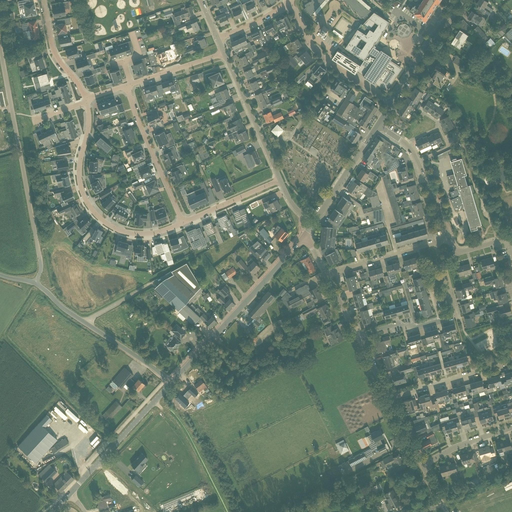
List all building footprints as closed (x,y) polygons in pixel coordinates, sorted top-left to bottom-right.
[(29,0),(23,0),(18,1),(19,9),(24,8),(26,16),(36,14),(34,3),(30,4),(29,0)] [(251,0),(250,1),(242,5),(246,12),(248,11),(249,13),(256,9),(254,3),(256,3),(254,0),(251,0)] [(304,9),(312,16),(314,13),(313,13),(316,10),(316,11),(320,6),(319,6),(321,4),(321,5),(325,0),(324,0),(343,0),(345,4),(346,3),(350,6),(352,10),(353,8),(357,12),(356,12),(359,16),(360,14),(364,18),(371,11),(368,8),(368,9),(366,7),(367,7),(362,2),(361,3),(360,1),(358,0),(311,0),(310,2),(310,1),(306,4),(308,5),(304,9),(304,8),(304,9)] [(406,7),(405,8),(414,14),(417,16),(418,17),(420,18),(425,21),(434,7),(436,4),(437,2),(438,3),(439,2),(440,0),(423,0),(418,9),(417,8),(416,9),(413,7),(408,4),(406,7)] [(484,0),(478,0),(476,4),(479,6),(476,9),(488,17),(493,10),(486,5),(488,2),(484,0)] [(53,13),(53,14),(53,16),(54,17),(55,17),(65,15),(64,9),(70,8),(68,1),(60,3),(61,7),(53,8),(54,13),(53,13)] [(234,7),(230,9),(232,14),(233,13),(234,14),(236,19),(243,16),(241,11),(243,10),(241,4),(234,7)] [(175,14),(177,20),(175,20),(177,25),(181,24),(179,19),(188,15),(188,16),(194,14),(191,6),(186,8),(185,7),(181,8),(182,10),(174,13),(175,14)] [(221,14),(216,17),(219,23),(220,22),(222,25),(225,23),(226,24),(228,23),(228,22),(229,22),(227,18),(231,17),(232,17),(227,6),(219,10),(221,14)] [(467,18),(471,21),(473,22),(480,27),(485,20),(480,17),(477,15),(472,11),(467,18)] [(373,47),(374,45),(377,41),(378,42),(381,38),(379,37),(389,22),(374,12),(369,17),(363,25),(361,23),(345,48),(364,60),(373,46),(373,47)] [(276,22),(278,27),(289,22),(286,17),(280,20),(276,22)] [(63,24),(56,25),(56,26),(55,26),(56,30),(57,30),(58,34),(66,32),(65,25),(71,24),(70,18),(62,19),(63,24)] [(470,27),(466,23),(463,19),(458,26),(467,32),(470,27)] [(31,40),(34,39),(39,38),(36,21),(28,22),(28,23),(21,24),(23,32),(30,30),(30,33),(30,34),(31,40)] [(194,31),(196,31),(200,29),(197,21),(186,26),(184,24),(177,27),(179,30),(186,27),(188,31),(193,29),(194,31)] [(283,37),(284,37),(289,34),(286,30),(291,27),(289,22),(278,27),(281,31),(280,31),(283,37)] [(275,33),(273,28),(271,24),(264,27),(267,33),(271,31),(272,34),(275,33)] [(473,30),(483,42),(487,38),(477,26),(473,30)] [(172,28),(165,30),(167,36),(174,34),(173,32),(175,32),(174,29),(172,29),(172,28)] [(504,28),(499,33),(502,36),(507,31),(504,28)] [(475,40),(464,32),(459,30),(451,43),(455,46),(459,49),(465,39),(472,44),(475,40)] [(260,36),(258,31),(251,34),(253,39),(257,38),(261,47),(267,44),(265,39),(263,35),(260,36)] [(60,47),(72,45),(70,37),(59,39),(60,47)] [(238,40),(242,49),(249,46),(245,37),(238,40)] [(198,40),(194,41),(196,46),(198,49),(203,47),(207,45),(204,38),(199,41),(198,40)] [(287,56),(289,55),(297,52),(295,49),(301,45),(297,38),(291,42),(290,42),(285,45),(288,49),(285,51),(286,53),(287,56)] [(495,44),(490,38),(484,44),(489,49),(495,44)] [(236,52),(240,50),(242,49),(238,40),(231,43),(236,52)] [(131,41),(123,44),(126,55),(131,53),(130,48),(132,47),(131,41)] [(126,55),(123,44),(118,45),(121,56),(126,55)] [(161,53),(157,54),(161,64),(169,61),(176,58),(176,56),(179,55),(174,44),(170,45),(171,49),(161,52),(161,53)] [(121,56),(118,45),(118,47),(118,48),(114,49),(114,48),(113,48),(117,58),(121,56)] [(360,66),(357,70),(357,71),(364,75),(363,77),(374,84),(375,83),(386,90),(400,68),(389,61),(392,57),(381,50),(380,51),(373,47),(373,46),(364,60),(360,66)] [(117,58),(113,48),(105,50),(107,55),(110,54),(112,59),(117,58)] [(67,52),(65,53),(67,59),(74,56),(75,59),(80,58),(82,57),(81,54),(79,54),(77,49),(72,51),(71,50),(67,51),(67,52)] [(239,59),(242,66),(248,63),(247,59),(254,56),(252,51),(250,52),(244,54),(245,56),(239,59)] [(267,51),(257,55),(259,59),(252,61),(254,65),(256,64),(270,58),(267,51)] [(287,56),(283,58),(292,68),(297,64),(302,59),(306,64),(308,62),(312,59),(306,51),(302,55),(298,58),(296,55),(292,58),(291,57),(290,55),(287,56)] [(357,71),(357,70),(360,66),(337,51),(333,57),(335,59),(334,61),(352,73),(353,71),(356,72),(357,71)] [(38,58),(37,52),(27,55),(30,64),(31,67),(36,66),(37,69),(37,70),(45,67),(43,63),(44,62),(43,60),(42,57),(38,58)] [(76,63),(78,71),(83,69),(89,67),(87,60),(96,57),(94,53),(82,57),(80,58),(81,61),(76,63)] [(453,61),(452,62),(460,67),(463,63),(464,61),(456,56),(455,57),(453,61)] [(135,70),(146,66),(143,58),(138,60),(139,63),(133,65),(135,70)] [(254,65),(250,67),(251,69),(245,72),(248,79),(254,76),(257,74),(256,71),(259,70),(256,64),(254,65)] [(444,69),(438,65),(438,66),(437,65),(429,76),(432,79),(433,78),(435,79),(433,83),(440,88),(443,84),(440,82),(444,76),(443,75),(446,71),(444,69)] [(149,74),(146,66),(135,70),(137,75),(142,73),(143,76),(149,74)] [(276,69),(275,66),(260,73),(261,76),(276,69)] [(313,74),(308,81),(313,86),(316,83),(318,81),(317,80),(319,79),(326,71),(320,66),(318,68),(315,66),(311,70),(314,73),(313,74)] [(86,82),(87,85),(95,82),(93,78),(93,76),(96,75),(95,73),(97,72),(96,68),(86,72),(87,75),(84,76),(85,79),(86,82)] [(107,70),(109,78),(112,77),(120,75),(119,70),(112,72),(111,69),(107,70)] [(278,74),(276,69),(261,76),(263,79),(269,76),(270,77),(278,74)] [(211,77),(212,82),(214,86),(216,85),(216,86),(218,85),(217,85),(223,82),(222,79),(222,80),(221,80),(220,73),(217,74),(217,75),(215,76),(214,72),(205,75),(206,79),(211,77)] [(35,83),(34,83),(37,93),(46,90),(45,86),(44,84),(48,83),(48,82),(49,81),(49,82),(49,81),(47,73),(37,76),(38,76),(39,81),(35,83)] [(191,76),(193,83),(200,81),(197,74),(191,76)] [(302,74),(295,80),(298,84),(305,77),(302,74)] [(122,80),(120,75),(112,77),(113,82),(111,83),(112,86),(118,84),(117,81),(122,80)] [(260,79),(255,81),(250,83),(253,90),(259,87),(258,84),(261,82),(260,79)] [(338,79),(331,90),(343,97),(350,86),(338,79)] [(168,82),(170,90),(172,95),(177,93),(177,94),(180,93),(178,89),(179,88),(178,83),(175,84),(173,80),(168,82)] [(161,90),(162,93),(165,92),(170,90),(168,82),(162,83),(164,89),(161,90)] [(54,90),(55,94),(68,90),(66,84),(64,85),(57,87),(58,89),(56,90),(54,90)] [(274,84),(265,88),(266,90),(267,93),(276,89),(274,84)] [(156,85),(151,87),(153,96),(159,94),(160,97),(163,96),(162,93),(161,90),(158,91),(156,85)] [(153,96),(151,87),(145,89),(146,94),(143,95),(145,99),(154,97),(153,96)] [(412,93),(420,99),(424,93),(415,88),(412,93)] [(218,101),(213,104),(214,108),(227,102),(225,99),(230,97),(226,89),(222,91),(216,93),(215,94),(218,101)] [(68,90),(55,94),(57,97),(58,97),(60,96),(61,98),(70,95),(68,90)] [(260,93),(255,95),(258,102),(267,98),(266,94),(268,94),(267,93),(266,90),(265,91),(260,93)] [(201,95),(203,100),(213,96),(211,91),(201,95)] [(43,99),(42,99),(45,108),(51,106),(46,92),(43,93),(44,95),(43,95),(44,96),(45,99),(43,99)] [(45,108),(42,99),(40,100),(40,98),(39,96),(38,97),(37,94),(37,93),(35,94),(40,110),(45,108)] [(347,100),(351,103),(355,96),(350,93),(345,99),(346,99),(347,100)] [(416,103),(417,104),(420,99),(412,93),(409,98),(416,103)] [(34,112),(40,110),(35,94),(33,95),(34,98),(32,98),(33,100),(34,102),(32,103),(31,103),(34,112)] [(70,95),(61,98),(62,100),(59,101),(58,101),(59,105),(72,101),(70,95)] [(360,105),(358,108),(365,113),(372,117),(378,108),(372,104),(373,102),(365,97),(362,101),(360,104),(360,105)] [(416,103),(409,98),(407,97),(404,103),(412,108),(416,103)] [(267,98),(258,102),(261,109),(272,104),(273,107),(283,102),(281,98),(272,102),(272,101),(269,100),(267,98)] [(106,102),(109,112),(110,114),(118,111),(119,113),(124,111),(122,103),(116,105),(114,99),(110,101),(110,100),(106,101),(107,102),(106,102)] [(346,99),(342,105),(368,122),(372,117),(365,113),(351,103),(347,100),(346,99)] [(428,112),(433,104),(428,100),(423,108),(428,112)] [(325,101),(323,105),(330,110),(330,111),(332,112),(333,111),(331,109),(333,106),(325,101)] [(100,114),(101,117),(104,116),(103,114),(109,112),(106,102),(97,105),(99,109),(98,110),(100,114)] [(223,108),(225,111),(226,115),(229,113),(230,117),(231,118),(235,116),(233,111),(236,110),(233,103),(223,108)] [(412,108),(404,103),(401,108),(409,113),(412,108)] [(438,107),(433,104),(428,112),(433,115),(438,107)] [(330,110),(323,105),(320,109),(328,114),(330,111),(330,110)] [(368,122),(342,105),(336,115),(354,126),(355,127),(357,124),(352,121),(354,118),(358,120),(359,119),(360,120),(358,123),(365,128),(368,122)] [(438,107),(433,115),(438,118),(443,110),(438,107)] [(406,118),(409,113),(401,108),(397,113),(406,118)] [(325,118),(328,114),(320,109),(317,114),(325,118)] [(152,115),(147,117),(150,125),(154,123),(156,129),(163,126),(162,123),(161,120),(162,119),(163,119),(164,117),(163,116),(162,115),(161,114),(160,114),(159,115),(157,112),(152,114),(152,115)] [(273,120),(275,122),(284,118),(281,112),(272,116),(270,112),(264,115),(267,122),(273,120)] [(317,114),(315,118),(322,123),(324,119),(326,120),(327,119),(325,118),(317,114)] [(354,126),(336,115),(332,121),(343,128),(349,132),(348,134),(357,139),(360,134),(352,129),(354,126)] [(226,124),(229,122),(230,124),(228,125),(231,131),(236,129),(239,128),(243,126),(240,119),(237,120),(235,116),(231,118),(230,117),(224,120),(226,124)] [(440,120),(442,126),(451,122),(449,116),(440,120)] [(65,128),(74,125),(73,119),(60,123),(61,127),(62,126),(65,126),(65,128)] [(451,122),(442,126),(445,132),(454,127),(451,122)] [(97,125),(100,132),(104,131),(108,129),(107,126),(103,127),(102,124),(97,125)] [(74,125),(65,128),(66,128),(66,130),(64,131),(62,131),(63,134),(76,130),(74,125)] [(277,125),(272,130),(278,136),(283,130),(277,125)] [(125,145),(133,141),(132,138),(135,136),(134,135),(135,134),(134,131),(133,131),(131,127),(127,129),(127,127),(119,130),(121,135),(124,133),(126,139),(123,140),(125,145)] [(53,128),(47,131),(51,139),(52,139),(53,138),(55,140),(54,140),(55,142),(56,143),(59,142),(53,128)] [(78,136),(76,130),(63,134),(65,138),(66,137),(68,136),(69,139),(78,136)] [(42,133),(49,149),(52,148),(51,148),(50,144),(51,144),(50,142),(49,140),(51,139),(47,131),(42,133)] [(163,145),(165,148),(175,144),(171,135),(167,137),(164,131),(155,135),(160,146),(163,145)] [(232,133),(234,138),(235,140),(236,144),(241,142),(244,140),(249,138),(246,131),(241,133),(239,134),(237,131),(232,133)] [(438,132),(433,135),(437,144),(442,141),(438,132)] [(49,149),(42,133),(37,136),(41,144),(43,143),(44,145),(45,147),(46,146),(47,149),(49,149)] [(349,140),(354,144),(357,139),(348,134),(346,138),(349,140)] [(383,150),(386,153),(392,145),(390,144),(390,143),(378,135),(372,143),(383,150)] [(433,135),(427,137),(431,145),(431,147),(437,144),(433,135)] [(427,136),(421,139),(425,148),(431,145),(427,137),(427,136)] [(111,146),(100,137),(98,138),(100,139),(96,144),(102,149),(102,150),(105,153),(111,146)] [(420,150),(425,148),(421,139),(415,141),(420,150)] [(194,141),(191,142),(187,144),(190,150),(196,147),(194,141)] [(365,158),(363,161),(367,164),(372,167),(374,164),(376,165),(378,163),(380,164),(384,159),(381,152),(383,150),(372,143),(363,157),(365,158)] [(63,144),(54,147),(55,150),(57,150),(58,157),(70,155),(68,148),(65,148),(64,144),(63,144)] [(168,165),(176,161),(174,158),(176,157),(174,152),(176,151),(174,145),(167,148),(169,152),(163,154),(165,157),(164,158),(166,160),(168,165)] [(236,150),(238,155),(246,150),(244,146),(236,150)] [(456,147),(437,156),(438,158),(457,149),(456,147)] [(132,148),(124,151),(126,155),(127,157),(131,155),(132,158),(134,162),(137,161),(144,158),(143,156),(144,156),(144,155),(144,154),(144,153),(143,153),(143,152),(142,152),(141,150),(135,153),(134,151),(132,148)] [(260,163),(255,151),(244,156),(247,164),(251,163),(253,166),(260,163)] [(89,170),(89,171),(90,171),(90,172),(97,173),(97,171),(101,172),(101,167),(97,167),(97,166),(98,160),(103,162),(104,158),(101,156),(96,155),(95,159),(96,159),(96,161),(90,161),(89,164),(89,166),(89,170)] [(387,170),(388,173),(400,166),(398,159),(395,157),(395,159),(387,170)] [(455,211),(455,210),(456,210),(456,211),(462,210),(462,207),(464,206),(471,230),(476,229),(476,226),(481,224),(472,192),(474,192),(472,185),(470,185),(465,186),(462,176),(467,175),(462,158),(451,161),(454,174),(447,176),(450,185),(453,184),(455,191),(450,192),(452,196),(453,196),(453,198),(450,200),(455,211)] [(62,159),(50,161),(51,165),(57,164),(58,171),(69,169),(68,162),(63,162),(62,159)] [(39,162),(41,175),(50,174),(49,164),(45,164),(45,162),(39,162)] [(140,175),(142,178),(151,174),(151,173),(152,172),(150,169),(149,170),(148,166),(145,168),(142,162),(132,166),(133,170),(136,169),(138,175),(140,175)] [(174,178),(176,183),(184,180),(182,176),(185,175),(182,168),(183,168),(182,164),(175,167),(177,170),(171,173),(173,176),(174,178)] [(506,172),(505,168),(504,166),(496,169),(497,170),(494,171),(498,180),(500,183),(501,183),(502,183),(503,181),(502,181),(507,179),(504,173),(506,172)] [(412,175),(407,177),(406,174),(407,174),(405,167),(400,169),(401,172),(398,173),(401,183),(413,180),(412,175)] [(357,177),(361,179),(364,181),(367,176),(374,181),(378,176),(370,171),(368,174),(362,169),(357,177)] [(487,173),(482,175),(487,185),(498,180),(494,171),(487,173)] [(61,174),(61,173),(51,175),(53,180),(56,179),(57,183),(60,182),(61,186),(63,186),(64,186),(65,187),(69,186),(69,185),(70,184),(69,184),(69,181),(69,178),(68,179),(68,176),(62,177),(61,174)] [(391,183),(388,173),(382,177),(397,225),(403,223),(393,189),(391,183)] [(93,175),(93,180),(94,180),(94,182),(91,184),(92,187),(92,188),(93,190),(94,190),(95,193),(102,189),(100,184),(105,184),(105,179),(103,179),(103,174),(93,175)] [(224,193),(232,190),(227,179),(220,182),(219,179),(216,181),(216,179),(211,181),(217,193),(221,191),(220,188),(222,187),(224,193)] [(147,189),(144,190),(144,191),(145,195),(147,195),(150,194),(149,194),(158,190),(157,187),(158,186),(156,183),(155,183),(154,180),(145,184),(147,189)] [(370,195),(369,197),(372,206),(363,209),(364,213),(371,211),(381,208),(377,193),(362,183),(361,184),(360,183),(358,185),(354,182),(351,180),(346,188),(348,190),(352,193),(355,195),(355,196),(357,198),(358,197),(359,198),(364,191),(370,195)] [(135,190),(144,186),(142,181),(138,183),(133,185),(135,190)] [(406,195),(417,191),(415,185),(407,188),(406,185),(399,187),(400,190),(404,188),(406,195)] [(56,195),(56,198),(61,197),(64,202),(61,204),(62,207),(68,204),(66,201),(74,198),(71,191),(70,191),(66,194),(66,193),(63,194),(63,193),(63,189),(53,191),(54,195),(56,195)] [(109,189),(103,192),(98,195),(101,199),(102,198),(105,200),(101,204),(107,210),(115,201),(114,200),(108,195),(112,193),(109,189)] [(199,205),(200,205),(196,195),(195,192),(194,191),(191,193),(193,197),(188,199),(192,208),(197,206),(197,207),(200,206),(199,205)] [(407,201),(404,202),(404,204),(411,202),(410,200),(419,198),(417,191),(406,195),(407,198),(406,198),(407,201)] [(196,195),(200,205),(208,201),(204,192),(196,195)] [(137,201),(131,193),(129,194),(134,202),(137,201)] [(338,211),(343,215),(345,216),(347,213),(349,210),(347,209),(351,203),(347,200),(343,197),(338,204),(342,206),(340,209),(338,211)] [(266,202),(263,203),(266,208),(268,213),(271,212),(274,210),(274,211),(276,209),(281,207),(277,200),(272,203),(270,200),(266,202)] [(411,212),(422,209),(420,202),(412,205),(412,208),(410,208),(411,212)] [(69,203),(57,209),(58,212),(57,212),(58,213),(60,216),(65,213),(64,212),(70,209),(74,216),(71,217),(73,221),(76,219),(75,217),(80,214),(79,213),(80,213),(79,213),(77,208),(76,205),(75,205),(71,207),(69,203)] [(128,213),(123,210),(124,208),(116,204),(111,211),(116,213),(114,216),(124,221),(125,219),(126,219),(127,216),(126,215),(128,213)] [(153,206),(148,206),(149,210),(150,221),(155,220),(157,220),(158,223),(167,219),(164,211),(157,214),(156,210),(154,210),(153,209),(153,206)] [(371,211),(375,224),(385,220),(381,208),(371,211)] [(331,221),(330,223),(331,223),(335,226),(338,226),(340,223),(338,222),(343,215),(338,211),(335,209),(330,216),(333,218),(331,221)] [(424,215),(422,209),(411,212),(413,218),(408,219),(409,222),(418,219),(417,217),(424,215)] [(233,212),(235,218),(234,218),(236,223),(242,220),(244,223),(244,224),(246,223),(248,228),(247,228),(252,226),(246,212),(241,214),(239,211),(239,210),(233,212)] [(148,214),(146,214),(140,213),(139,214),(135,214),(134,224),(142,225),(142,221),(146,221),(149,220),(148,214)] [(216,225),(219,232),(223,230),(222,228),(226,226),(228,232),(234,229),(229,219),(228,220),(226,215),(219,219),(219,218),(217,219),(219,224),(216,225)] [(87,231),(84,228),(86,227),(86,228),(88,226),(88,225),(91,223),(88,220),(89,220),(88,219),(87,219),(85,217),(82,220),(82,219),(80,221),(79,222),(76,224),(82,231),(80,232),(82,235),(87,231)] [(223,242),(219,232),(216,225),(213,226),(211,221),(203,225),(205,230),(203,231),(205,237),(215,233),(220,244),(223,242)] [(72,222),(63,229),(66,233),(75,226),(72,222)] [(331,223),(330,223),(328,226),(328,227),(327,227),(327,228),(323,228),(322,236),(321,235),(321,236),(332,237),(333,228),(338,229),(338,226),(335,226),(331,223)] [(275,229),(276,230),(273,234),(275,236),(282,241),(282,240),(288,234),(278,226),(275,229)] [(97,230),(95,229),(95,230),(92,227),(83,238),(83,239),(86,241),(86,242),(90,237),(97,240),(96,242),(97,241),(100,243),(103,238),(101,237),(102,237),(100,235),(102,231),(97,229),(97,230)] [(198,233),(196,228),(186,233),(188,238),(192,236),(194,241),(191,243),(193,249),(202,245),(202,247),(204,246),(204,247),(207,245),(202,232),(198,233)] [(269,244),(272,241),(268,236),(270,235),(263,228),(259,232),(269,244)] [(419,230),(422,239),(428,237),(426,228),(419,230)] [(413,232),(416,240),(422,239),(419,230),(413,232)] [(407,234),(410,242),(416,240),(413,232),(407,234)] [(401,235),(404,244),(410,242),(407,234),(401,235)] [(380,236),(382,245),(388,243),(386,235),(380,236)] [(397,246),(404,244),(401,235),(395,237),(397,246)] [(331,246),(332,237),(321,236),(322,236),(321,244),(325,244),(325,245),(324,245),(324,246),(326,246),(325,248),(327,251),(333,248),(335,249),(335,246),(331,246)] [(382,245),(380,236),(374,238),(376,247),(382,245)] [(177,238),(169,240),(172,249),(179,247),(181,251),(188,247),(185,240),(181,243),(180,243),(179,242),(177,239),(177,237),(177,238)] [(376,247),(374,238),(368,240),(370,249),(376,247)] [(364,250),(370,249),(368,240),(362,242),(364,250)] [(119,250),(121,250),(121,252),(124,253),(124,251),(124,253),(124,255),(127,256),(127,258),(131,259),(132,251),(128,250),(128,251),(126,250),(128,244),(124,243),(118,241),(117,244),(116,249),(119,250)] [(252,245),(248,248),(255,256),(259,253),(266,260),(271,254),(267,251),(268,250),(261,244),(257,241),(252,245)] [(364,250),(362,242),(355,243),(358,252),(364,250)] [(152,247),(152,255),(153,255),(164,252),(164,254),(166,260),(167,262),(172,260),(167,244),(164,244),(164,243),(162,244),(161,243),(154,245),(154,246),(152,247)] [(135,248),(135,256),(137,256),(137,257),(143,257),(143,256),(145,257),(146,259),(151,259),(151,258),(150,249),(146,249),(146,247),(143,247),(144,245),(138,245),(138,248),(135,248)] [(333,262),(338,260),(339,259),(335,251),(335,249),(333,248),(327,251),(328,254),(326,256),(329,263),(333,261),(334,262),(333,262)] [(304,262),(310,273),(316,270),(308,256),(300,261),(302,263),(304,262)] [(248,267),(250,269),(254,273),(260,267),(251,258),(248,261),(251,264),(248,267)] [(416,258),(410,260),(412,267),(413,270),(414,273),(420,271),(419,268),(416,258)] [(494,269),(499,267),(497,262),(493,263),(492,258),(481,261),(483,266),(484,270),(490,268),(490,270),(494,269)] [(242,270),(246,267),(240,260),(236,263),(242,270)] [(406,269),(412,267),(410,260),(403,261),(406,269)] [(161,281),(154,288),(165,298),(172,305),(173,307),(179,312),(193,325),(192,324),(196,321),(198,322),(199,321),(198,319),(199,318),(200,318),(204,322),(210,328),(216,322),(213,318),(210,315),(208,318),(203,313),(197,307),(196,309),(192,304),(189,307),(188,306),(203,290),(200,288),(200,287),(186,263),(179,267),(171,271),(159,277),(160,278),(161,281)] [(392,265),(395,273),(397,272),(397,271),(401,270),(399,263),(392,265)] [(297,272),(301,269),(296,264),(292,266),(297,272)] [(471,272),(470,269),(469,264),(457,267),(460,276),(471,272)] [(395,273),(392,265),(386,267),(389,275),(386,276),(388,283),(391,282),(389,277),(395,275),(395,273)] [(226,272),(225,273),(229,278),(237,273),(233,267),(226,272)] [(375,270),(377,278),(380,277),(380,276),(383,275),(381,268),(375,270)] [(375,279),(377,278),(375,270),(369,272),(371,279),(374,278),(375,279)] [(477,280),(478,280),(475,273),(472,274),(473,279),(469,280),(470,282),(477,280)] [(346,278),(348,284),(355,282),(358,281),(357,275),(354,276),(346,278)] [(494,276),(483,279),(484,281),(485,285),(491,284),(491,283),(495,282),(496,287),(499,286),(503,285),(501,277),(495,278),(494,276)] [(413,280),(415,286),(423,283),(422,277),(413,280)] [(357,288),(355,282),(348,284),(350,291),(355,289),(356,291),(362,290),(361,287),(357,288)] [(471,284),(470,282),(462,285),(463,289),(457,291),(459,298),(461,298),(461,301),(465,300),(472,298),(471,295),(467,296),(465,290),(472,288),(471,284)] [(425,289),(423,283),(415,286),(417,292),(425,289)] [(287,292),(281,299),(286,310),(287,311),(289,310),(305,302),(304,301),(303,298),(309,296),(311,294),(309,291),(311,291),(308,286),(306,285),(298,289),(295,290),(298,295),(293,297),(287,292)] [(221,295),(217,299),(224,307),(228,310),(234,304),(228,298),(226,300),(224,298),(230,292),(226,289),(224,286),(218,293),(220,295),(221,295)] [(316,288),(311,291),(309,291),(311,294),(314,300),(317,299),(321,296),(319,292),(319,293),(316,288)] [(417,292),(418,298),(427,295),(425,289),(417,292)] [(353,295),(355,301),(362,299),(361,293),(363,292),(362,290),(356,291),(357,294),(353,295)] [(494,300),(497,299),(499,303),(508,300),(505,293),(500,294),(499,290),(492,291),(492,292),(489,293),(491,299),(494,298),(494,300)] [(151,296),(149,291),(142,295),(144,300),(151,296)] [(258,302),(251,310),(260,318),(266,311),(263,309),(265,308),(269,303),(270,304),(276,298),(274,297),(272,294),(268,291),(258,302)] [(429,301),(427,295),(418,298),(420,304),(429,301)] [(474,303),(472,298),(465,300),(466,303),(461,304),(463,312),(471,310),(469,305),(474,303)] [(363,308),(373,305),(372,303),(364,305),(362,299),(355,301),(357,307),(362,306),(363,308)] [(422,310),(430,308),(429,301),(420,304),(422,310)] [(326,304),(321,307),(318,308),(324,320),(322,321),(324,325),(330,321),(328,318),(327,316),(331,314),(326,304)] [(404,313),(410,312),(407,304),(401,306),(404,313)] [(368,310),(370,309),(374,308),(373,305),(363,308),(364,311),(360,312),(362,318),(369,316),(368,310)] [(316,309),(315,306),(303,312),(304,316),(307,314),(316,309)] [(395,307),(398,315),(404,313),(401,306),(395,307)] [(498,306),(486,309),(488,315),(498,312),(497,311),(499,310),(501,317),(506,316),(511,314),(511,312),(509,306),(504,307),(499,309),(498,306)] [(395,307),(390,309),(392,317),(398,315),(395,307)] [(432,314),(430,308),(422,310),(424,316),(432,314)] [(383,311),(384,311),(384,314),(386,319),(392,317),(390,309),(383,311)] [(251,310),(248,313),(256,320),(253,324),(257,327),(260,324),(263,320),(260,318),(251,310)] [(474,313),(471,313),(466,315),(467,318),(465,319),(467,327),(475,325),(473,317),(475,316),(474,313)] [(277,321),(285,339),(293,336),(287,320),(289,319),(287,316),(277,321)] [(369,316),(362,318),(363,324),(367,323),(368,327),(376,325),(375,320),(371,322),(369,316)] [(186,333),(182,330),(176,324),(171,330),(174,333),(171,337),(170,337),(164,343),(168,348),(171,351),(171,350),(173,352),(177,349),(176,348),(181,343),(175,338),(177,336),(180,339),(186,333)] [(448,326),(450,333),(457,332),(454,324),(448,326)] [(331,325),(326,327),(323,329),(327,336),(328,338),(331,336),(334,343),(338,341),(342,339),(338,330),(337,330),(336,328),(333,330),(331,325)] [(245,331),(249,335),(250,334),(251,333),(254,330),(250,326),(245,331)] [(450,333),(448,326),(442,328),(444,333),(441,334),(443,340),(446,339),(451,337),(450,333)] [(443,340),(441,334),(439,335),(437,329),(431,331),(433,338),(439,337),(443,350),(446,349),(444,345),(443,340)] [(424,339),(426,345),(434,342),(433,338),(431,331),(425,333),(426,338),(424,339)] [(258,339),(253,334),(252,335),(247,340),(252,345),(258,339)] [(423,346),(426,345),(424,339),(421,340),(420,334),(414,336),(416,343),(422,342),(423,346)] [(379,352),(384,351),(386,350),(384,343),(390,342),(388,336),(382,338),(383,341),(376,343),(377,346),(378,346),(379,352)] [(409,343),(406,344),(408,350),(411,349),(410,345),(416,343),(414,336),(407,338),(409,343)] [(391,355),(388,356),(383,358),(384,363),(385,363),(387,368),(394,366),(392,359),(398,357),(396,350),(390,352),(391,355)] [(460,355),(454,357),(455,359),(457,367),(463,366),(460,358),(460,355)] [(466,356),(460,358),(463,366),(469,364),(466,356)] [(324,359),(318,363),(327,380),(333,377),(324,359)] [(445,371),(451,369),(449,361),(443,363),(445,371)] [(402,372),(406,371),(413,369),(412,364),(404,367),(398,369),(399,375),(392,377),(395,385),(406,382),(404,374),(403,374),(402,372)] [(442,371),(441,366),(440,364),(434,365),(436,373),(442,371)] [(425,376),(423,369),(420,369),(419,366),(413,367),(414,371),(415,375),(418,375),(419,378),(425,376)] [(124,367),(121,371),(112,381),(121,388),(125,384),(130,388),(132,386),(138,391),(144,384),(138,379),(135,383),(130,378),(133,375),(124,367)] [(502,377),(503,381),(504,384),(508,383),(509,387),(511,386),(511,378),(510,372),(504,374),(505,377),(502,377)] [(504,384),(503,381),(501,382),(499,375),(493,377),(495,386),(499,385),(500,389),(505,387),(505,385),(504,384)] [(495,386),(493,377),(487,379),(488,384),(485,385),(487,390),(488,392),(491,391),(493,391),(492,387),(495,386)] [(194,385),(197,389),(199,392),(203,388),(205,391),(208,389),(201,380),(194,385)] [(476,382),(479,392),(484,391),(485,393),(488,392),(487,390),(485,385),(485,384),(483,385),(481,380),(476,382)] [(470,394),(473,393),(473,394),(479,392),(476,382),(470,384),(471,388),(468,389),(470,394)] [(461,396),(461,398),(467,396),(466,395),(467,395),(464,385),(458,387),(461,396)] [(458,398),(461,398),(461,396),(458,387),(452,389),(454,397),(458,396),(458,398)] [(447,389),(441,391),(444,402),(446,402),(448,402),(450,400),(453,399),(451,393),(448,393),(447,389)] [(179,396),(174,401),(177,404),(180,407),(182,409),(187,404),(185,402),(190,397),(193,400),(197,396),(196,395),(194,393),(191,391),(182,399),(179,396)] [(433,398),(434,398),(435,404),(438,403),(440,404),(442,403),(444,402),(441,391),(435,393),(436,397),(433,398)] [(436,407),(435,404),(434,398),(433,398),(434,400),(431,400),(430,394),(427,395),(427,394),(423,395),(426,405),(429,405),(430,408),(436,407)] [(418,409),(417,409),(418,412),(424,410),(423,406),(426,405),(423,395),(420,396),(420,397),(418,398),(419,403),(417,404),(416,404),(418,409)] [(416,404),(417,404),(416,401),(413,402),(412,399),(403,402),(406,411),(414,409),(414,410),(417,409),(418,409),(416,404)] [(365,413),(369,420),(377,416),(374,410),(376,409),(373,403),(372,403),(370,400),(362,404),(367,413),(365,413)] [(102,416),(104,418),(108,421),(122,407),(116,401),(102,416)] [(477,410),(478,412),(481,423),(487,421),(485,413),(483,408),(478,409),(477,402),(472,404),(474,410),(477,410)] [(501,405),(502,408),(505,417),(510,416),(509,412),(511,411),(511,410),(511,406),(507,407),(506,404),(501,405)] [(350,407),(344,410),(347,416),(353,413),(350,407)] [(490,408),(490,409),(489,407),(487,408),(487,407),(483,408),(485,413),(487,421),(493,419),(490,408)] [(497,408),(493,409),(495,416),(498,416),(499,419),(505,417),(502,408),(498,410),(497,408)] [(471,416),(467,417),(470,426),(476,424),(472,412),(470,413),(471,416)] [(461,414),(457,415),(458,417),(460,424),(460,425),(462,424),(464,428),(470,426),(467,417),(464,418),(463,415),(461,415),(461,414)] [(43,427),(49,420),(50,419),(46,415),(17,446),(35,463),(57,440),(43,427)] [(421,418),(417,419),(418,422),(415,424),(416,426),(415,426),(416,430),(417,433),(418,433),(427,429),(424,423),(425,422),(425,421),(428,420),(427,417),(421,418)] [(458,417),(449,419),(452,431),(458,430),(457,425),(460,425),(458,417)] [(440,422),(442,427),(443,430),(446,429),(447,433),(452,431),(449,419),(440,422)] [(357,423),(349,427),(352,431),(359,428),(357,423)] [(374,441),(369,444),(371,449),(377,446),(378,447),(377,447),(378,448),(379,451),(386,448),(384,444),(383,445),(380,439),(383,437),(379,430),(376,432),(376,431),(371,433),(371,434),(374,441)] [(426,434),(429,440),(422,443),(425,449),(437,442),(434,435),(432,431),(426,434)] [(65,438),(54,445),(55,446),(50,449),(53,454),(58,451),(69,444),(65,438)] [(509,439),(496,443),(497,448),(498,453),(499,453),(500,456),(504,455),(503,451),(511,449),(511,444),(509,439)] [(343,440),(336,444),(337,446),(340,445),(342,450),(340,451),(341,454),(349,450),(343,440)] [(483,448),(479,449),(479,452),(480,455),(481,459),(482,458),(482,460),(489,458),(489,456),(495,455),(493,448),(490,449),(489,446),(485,447),(485,446),(483,447),(483,448)] [(370,449),(349,460),(351,466),(366,458),(373,454),(371,451),(370,449)] [(473,457),(472,452),(460,456),(462,461),(463,465),(467,463),(467,466),(468,466),(471,465),(472,463),(471,462),(475,461),(473,457)] [(141,453),(131,464),(136,469),(135,470),(139,474),(141,471),(139,468),(144,463),(147,459),(141,453)] [(383,460),(380,462),(383,468),(392,463),(394,467),(403,462),(399,454),(393,458),(392,455),(387,457),(382,459),(383,460)] [(443,476),(447,475),(457,472),(454,463),(440,467),(443,476)] [(38,474),(46,482),(56,472),(48,464),(38,474)] [(61,492),(73,479),(74,479),(70,475),(68,473),(67,473),(66,472),(65,472),(64,473),(64,474),(65,476),(61,480),(61,481),(55,487),(57,488),(61,492)] [(136,475),(131,480),(139,486),(143,482),(136,475)] [(473,481),(475,486),(483,483),(480,478),(473,481)] [(117,480),(113,485),(120,492),(124,487),(117,480)] [(365,498),(383,490),(380,483),(362,492),(365,498)] [(102,502),(99,503),(101,511),(111,507),(108,500),(107,501),(106,499),(112,492),(108,488),(101,498),(102,502)] [(385,494),(390,502),(386,504),(389,509),(392,507),(392,508),(400,504),(393,490),(385,494)] [(144,493),(139,495),(144,503),(148,501),(144,493)]
